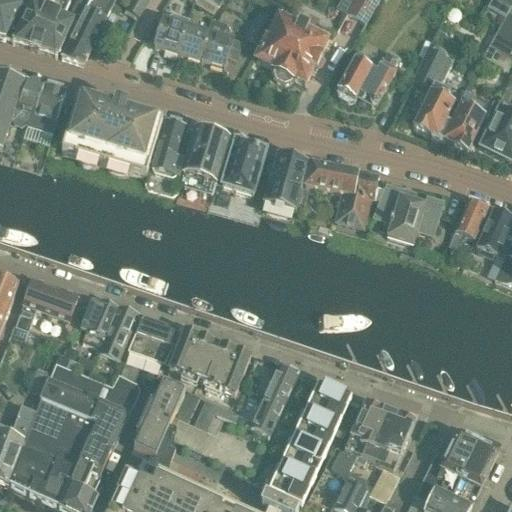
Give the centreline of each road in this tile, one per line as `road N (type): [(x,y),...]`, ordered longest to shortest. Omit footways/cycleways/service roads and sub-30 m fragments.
road 1 (residential): [(511,427),(0,260)]
road 2 (residential): [(0,57),(511,200)]
